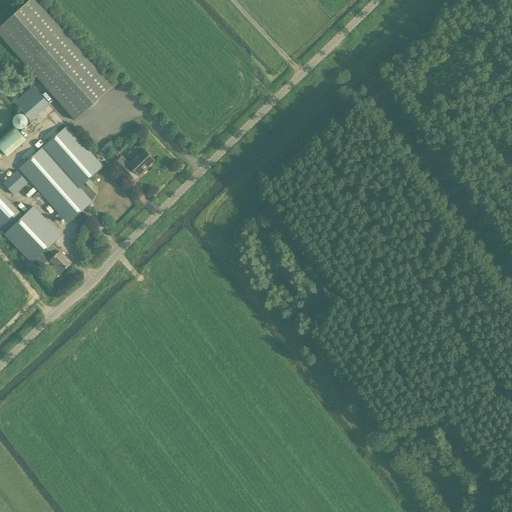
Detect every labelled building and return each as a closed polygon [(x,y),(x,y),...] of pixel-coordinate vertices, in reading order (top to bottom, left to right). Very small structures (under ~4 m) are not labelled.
[(35,0),(29,0),(0,26),(0,35),(75,120),(113,87),(35,0)] [(0,76),(0,92),(14,97),(19,83),(8,79),(0,76)] [(33,86),(15,102),(31,120),(49,104),(33,86)] [(13,120),(13,121),(13,122),(13,123),(13,124),(14,125),(14,126),(15,126),(16,127),(17,128),(19,128),(20,129),(21,129),(22,128),(24,128),(25,127),(26,126),(27,125),(27,124),(27,123),(28,122),(28,121),(28,120),(27,119),(27,118),(27,117),(26,116),(25,115),(24,114),(22,114),(21,114),(19,114),(18,114),(17,115),(16,115),(15,116),(14,116),(14,117),(13,118),(13,119),(13,120)] [(14,126),(0,138),(0,148),(7,156),(26,139),(14,126)] [(44,147),(20,168),(68,223),(92,202),(79,188),(103,167),(67,126),(44,147)] [(122,156),(115,163),(125,174),(130,169),(132,167),(140,176),(146,171),(145,170),(154,160),(144,149),(129,164),(122,156)] [(17,170),(3,183),(13,195),(28,182),(17,170)] [(0,189),(0,225),(7,232),(9,230),(38,258),(35,260),(44,269),(52,261),(55,265),(49,271),(57,278),(71,263),(59,251),(52,244),(59,237),(30,209),(25,214),(0,189)]
